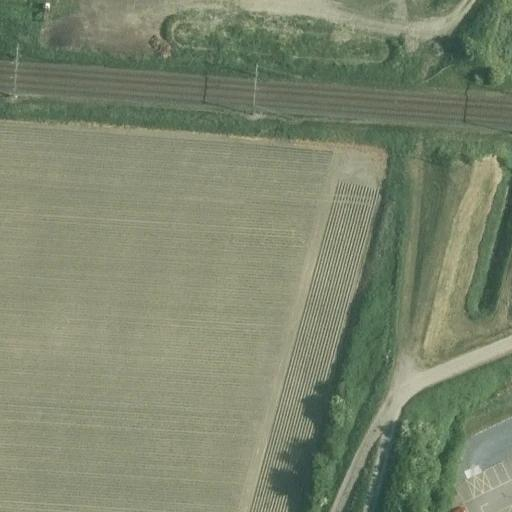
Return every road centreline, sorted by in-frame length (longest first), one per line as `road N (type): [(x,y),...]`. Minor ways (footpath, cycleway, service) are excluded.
road 1 (unclassified): [(367,511),(399,395),(511,342)]
road 2 (track): [(416,159),(400,354),(406,390)]
road 3 (track): [(288,12),(107,0)]
road 4 (track): [(447,29),(310,20),(288,12),(282,0)]
road 5 (track): [(399,395),(377,423),(337,511)]
